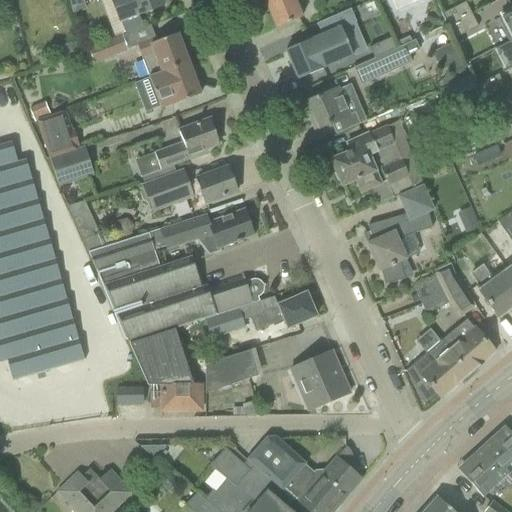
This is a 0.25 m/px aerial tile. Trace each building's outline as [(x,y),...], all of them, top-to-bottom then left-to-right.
[(99,0),(100,2),(104,0),(109,0),(119,23),(120,23),(137,16),(162,7),(159,0),(99,0)] [(293,0),(262,0),(275,29),(301,18),(293,0)] [(465,3),(442,14),(449,27),(471,15),(466,5),(465,3)] [(303,43),(284,51),(297,80),(315,73),(322,70),(321,69),(323,68),(351,56),(340,29),(356,23),(350,9),(316,24),(321,35),(321,36),(310,41),(309,40),(303,43)] [(511,11),(501,18),(497,20),(509,42),(511,40),(511,11)] [(471,15),(449,27),(455,39),(477,27),(476,26),(471,15)] [(137,16),(120,23),(124,35),(142,28),(137,16)] [(136,46),(148,78),(187,62),(177,34),(156,42),(154,39),(136,46)] [(127,52),(126,50),(121,36),(87,49),(93,65),(127,52)] [(405,56),(416,51),(411,42),(351,70),(359,87),(409,64),(405,56)] [(58,59),(78,53),(74,43),(55,49),(58,59)] [(187,62),(148,78),(160,110),(172,105),(173,106),(200,96),(198,91),(192,76),(194,73),(191,65),(188,64),(187,62)] [(498,75),(475,87),(482,99),(504,87),(498,75)] [(448,116),(480,101),(471,81),(438,96),(448,116)] [(343,103),(352,99),(347,87),(329,95),(328,93),(306,102),(312,116),(310,121),(314,130),(317,129),(317,130),(349,117),(343,103)] [(69,132),(61,112),(34,122),(49,160),(76,149),(75,146),(77,145),(72,131),(69,132)] [(182,144),(146,157),(152,174),(171,167),(186,161),(205,154),(204,150),(218,145),(209,120),(190,127),(177,132),(182,144)] [(408,184),(421,178),(397,122),(346,145),(349,153),(331,162),(341,186),(354,180),(360,194),(385,182),(391,195),(409,187),(408,184)] [(10,142),(0,145),(0,364),(6,363),(12,382),(83,362),(83,361),(25,161),(24,159),(16,162),(10,143),(10,142)] [(495,146),(472,156),(476,165),(499,156),(495,146)] [(83,148),(49,160),(58,188),(91,177),(83,148)] [(205,204),(236,193),(227,169),(186,184),(181,171),(139,186),(149,214),(201,195),(205,204)] [(427,214),(432,211),(421,187),(397,198),(405,215),(367,227),(371,242),(365,244),(378,272),(379,271),(384,286),(403,280),(398,263),(405,260),(396,239),(431,229),(427,214)] [(86,253),(104,247),(83,202),(66,207),(86,253)] [(240,241),(252,237),(242,211),(208,224),(205,216),(186,223),(148,235),(153,251),(166,247),(167,250),(204,238),(209,255),(218,252),(217,250),(235,243),(236,245),(241,243),(240,241)] [(511,211),(496,223),(511,245),(511,267),(505,272),(511,281),(511,211)] [(474,221),(462,227),(467,239),(480,233),(474,221)] [(159,268),(153,251),(148,235),(104,248),(104,247),(86,253),(127,345),(173,330),(258,302),(257,298),(258,298),(259,297),(260,295),(261,294),(262,293),(262,291),(263,289),(262,288),(262,286),(261,285),(260,284),(259,282),(258,281),(256,281),(255,280),(253,280),(252,280),(250,281),(244,283),(242,276),(206,288),(205,286),(200,287),(190,257),(159,268)] [(458,277),(467,272),(454,241),(441,246),(449,266),(453,276),(454,278),(458,277)] [(449,266),(434,272),(445,293),(446,295),(450,303),(448,304),(456,318),(473,307),(454,278),(453,276),(449,266)] [(488,277),(481,268),(469,276),(476,286),(474,287),(497,319),(511,308),(511,281),(505,272),(492,282),(488,277)] [(284,331),(315,317),(305,293),(248,318),(254,333),(281,323),(284,331)] [(445,293),(420,304),(424,315),(448,304),(450,303),(446,295),(445,293)] [(209,342),(244,330),(237,312),(202,324),(209,342)] [(454,330),(439,343),(468,376),(495,354),(482,339),(473,328),(461,338),(454,330)] [(191,385),(186,369),(173,330),(127,345),(129,350),(128,350),(147,386),(160,386),(160,412),(200,411),(200,385),(191,385)] [(412,366),(405,373),(423,406),(436,395),(440,399),(468,376),(439,343),(412,366)] [(204,395),(260,376),(253,351),(204,366),(204,395)] [(307,412),(349,394),(331,352),(289,370),(307,412)] [(138,374),(114,376),(115,388),(139,386),(138,374)] [(115,405),(142,405),(142,389),(115,390),(115,405)] [(215,419),(258,417),(253,402),(241,407),(242,409),(215,409),(215,419)] [(511,469),(511,437),(505,430),(482,451),(505,476),(511,469)] [(304,464),(274,438),(266,438),(246,461),(270,483),(273,480),(307,510),(307,511),(308,511),(332,511),(359,481),(346,469),(347,468),(348,466),(349,464),(349,462),(350,460),(349,457),(349,455),(348,453),(347,451),(345,449),(345,448),(344,447),(323,472),(321,470),(314,471),(312,473),(303,465),(304,464)] [(158,449),(140,449),(156,462),(158,460),(158,449)] [(212,491),(203,501),(205,502),(204,502),(215,511),(290,511),(288,510),(293,503),(270,483),(246,461),(242,465),(239,463),(224,449),(209,465),(214,470),(225,480),(214,493),(212,491)] [(481,497),(505,476),(482,451),(458,472),(481,497)] [(112,511),(131,495),(122,485),(108,471),(98,480),(90,472),(83,479),(77,473),(56,493),(73,511),(112,511)] [(167,474),(158,484),(166,492),(176,483),(167,474)] [(195,495),(183,506),(189,511),(215,511),(204,502),(195,495)] [(423,511),(452,511),(437,498),(423,511)] [(155,511),(143,500),(134,510),(135,511),(155,511)]
